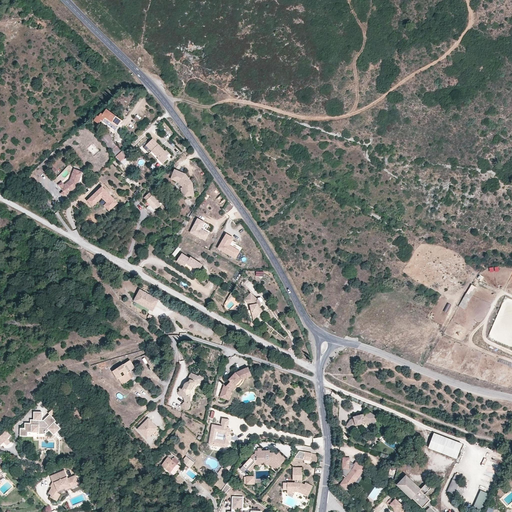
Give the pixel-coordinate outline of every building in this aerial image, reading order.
[(98,116),(94,121),(99,124),(102,121),(116,130),(118,126),(119,127),(123,121),(111,112),(107,109),(103,114),(101,113),(99,117),(98,116)] [(106,133),(101,139),(116,157),(122,152),(117,145),(116,146),(112,141),(113,139),(106,133)] [(146,145),(152,152),(159,145),(153,138),(146,145)] [(159,145),(152,152),(159,158),(160,158),(164,163),(171,156),(166,151),(165,152),(159,145)] [(122,152),(116,157),(121,163),(127,158),(122,152)] [(82,173),(74,170),(71,178),(73,179),(72,182),(69,181),(62,188),(65,192),(62,195),(65,198),(78,186),(82,173)] [(179,182),(183,187),(182,189),(183,198),(193,197),(192,185),(184,175),(182,175),(181,176),(178,174),(179,173),(174,171),(170,180),(175,183),(176,181),(179,182)] [(103,186),(88,201),(93,206),(102,197),(107,203),(113,208),(118,203),(103,186)] [(149,193),(143,198),(155,210),(160,205),(149,193)] [(113,208),(107,203),(104,205),(110,211),(113,208)] [(204,223),(198,220),(190,233),(205,241),(208,236),(204,234),(205,232),(201,229),(204,223)] [(234,238),(225,233),(217,248),(236,259),(241,251),(230,245),(234,238)] [(181,254),(176,262),(184,267),(186,264),(194,270),(196,268),(199,270),(202,266),(190,258),(189,259),(181,254)] [(468,282),(462,292),(465,294),(458,305),(464,309),(476,287),(468,282)] [(155,298),(140,289),(134,301),(138,303),(139,302),(150,308),(155,298)] [(258,300),(252,293),(245,300),(251,306),(253,313),(256,314),(258,316),(264,311),(260,306),(263,306),(262,303),(261,300),(260,299),(258,300)] [(139,302),(138,303),(152,311),(159,300),(155,298),(150,308),(139,302)] [(124,364),(113,371),(118,379),(119,379),(123,384),(134,377),(136,380),(141,377),(131,360),(124,364)] [(248,367),(235,373),(238,375),(243,373),(245,378),(252,375),(248,367)] [(235,373),(231,378),(229,379),(231,381),(226,386),(224,384),(219,396),(228,399),(230,393),(236,386),(235,385),(241,378),(242,379),(245,378),(243,373),(238,375),(235,373)] [(192,386),(194,387),(195,387),(197,385),(198,384),(200,384),(203,379),(199,376),(198,377),(191,374),(191,375),(190,375),(187,382),(187,383),(186,383),(185,384),(184,385),(184,387),(182,389),(180,388),(179,388),(180,391),(178,392),(179,396),(181,397),(182,396),(184,399),(188,397),(188,396),(191,395),(191,391),(190,389),(192,386)] [(185,402),(185,401),(181,405),(182,406),(182,408),(187,411),(188,410),(189,409),(190,408),(190,407),(191,406),(190,403),(187,402),(185,402)] [(373,419),(375,415),(367,410),(364,413),(355,417),(355,418),(351,419),(347,426),(354,430),(357,425),(366,422),(372,426),(375,420),(373,419)] [(26,422),(26,428),(28,428),(28,431),(29,431),(39,431),(39,433),(46,433),(46,431),(48,431),(50,429),(55,434),(57,432),(61,428),(55,421),(57,420),(51,414),(44,420),(48,424),(47,426),(40,426),(40,419),(43,419),(43,412),(35,411),(35,419),(32,422),(26,422)] [(147,438),(158,428),(154,423),(152,424),(151,423),(152,421),(149,418),(138,429),(147,438)] [(222,426),(212,424),(209,440),(213,441),(213,445),(225,447),(230,444),(229,441),(230,441),(228,439),(229,436),(230,435),(230,433),(232,432),(228,427),(226,427),(227,425),(228,426),(229,419),(222,418),(220,424),(222,425),(222,426)] [(0,436),(0,444),(1,446),(11,436),(6,431),(0,436)] [(462,444),(434,434),(429,448),(456,458),(462,444)] [(11,436),(1,446),(3,448),(13,438),(11,436)] [(269,464),(275,470),(281,464),(273,457),(275,455),(273,453),(269,454),(269,453),(269,450),(261,450),(257,451),(254,451),(254,454),(253,454),(242,465),(247,470),(255,461),(265,460),(269,464)] [(285,459),(278,452),(275,455),(273,457),(281,464),(285,459)] [(312,454),(305,452),(303,460),(310,461),(312,454)] [(191,467),(195,461),(186,455),(182,461),(191,467)] [(172,460),(168,457),(162,465),(174,475),(180,467),(178,465),(180,462),(174,458),(172,460)] [(351,459),(344,458),(343,469),(344,469),(343,476),(346,477),(341,485),(349,491),(354,483),(353,482),(358,476),(360,477),(365,469),(357,463),(355,466),(355,465),(350,465),(351,459)] [(256,465),(269,464),(265,460),(255,461),(247,470),(250,472),(256,465)] [(52,474),(55,480),(56,481),(54,484),(50,490),(53,492),(57,494),(58,492),(59,490),(66,487),(71,485),(72,487),(80,483),(76,473),(70,476),(66,467),(52,474)] [(224,472),(226,470),(221,467),(220,470),(219,471),(217,473),(221,476),(224,472)] [(287,490),(299,491),(304,493),(304,494),(308,497),(312,488),(308,486),(309,484),(305,483),(304,485),(303,484),(302,486),(301,485),(299,484),(299,481),(301,481),(301,468),(293,468),(293,480),(295,481),(295,483),(287,483),(287,490)] [(420,489),(405,475),(396,484),(411,498),(419,490),(420,489)] [(452,479),(447,491),(461,497),(465,487),(457,483),(458,482),(452,479)] [(224,494),(231,487),(226,484),(224,488),(221,492),(224,494)] [(424,495),(419,490),(411,498),(421,508),(429,500),(424,495)] [(479,490),(474,506),(483,509),(488,492),(479,490)] [(62,493),(58,492),(57,494),(53,492),(51,496),(58,500),(62,493)] [(233,511),(226,511),(259,511),(250,511),(237,511),(237,509),(241,510),(242,498),(232,497),(231,509),(233,509),(233,511)] [(390,504),(394,507),(397,511),(404,511),(403,507),(401,505),(401,504),(396,499),(395,500),(391,497),(386,503),(389,506),(390,504)]
